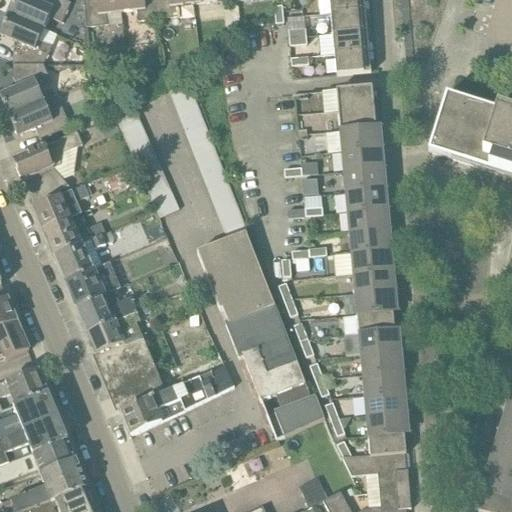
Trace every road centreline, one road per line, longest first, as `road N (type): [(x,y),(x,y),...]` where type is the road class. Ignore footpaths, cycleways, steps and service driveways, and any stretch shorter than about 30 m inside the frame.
road 1 (residential): [(425,511),(387,0)]
road 2 (residential): [(131,511),(0,211)]
